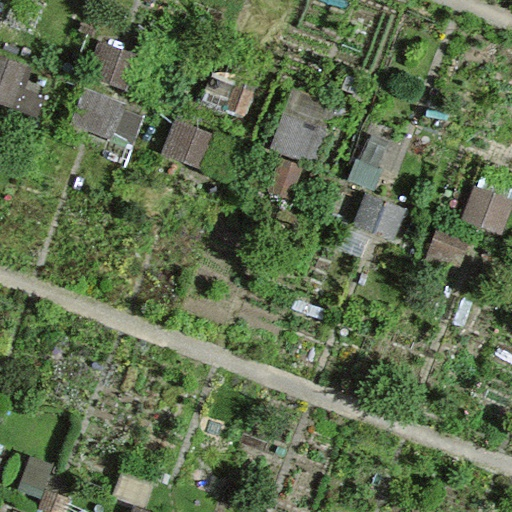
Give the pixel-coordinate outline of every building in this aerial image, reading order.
[(146,55),(99,41),(89,76),(136,89),(146,55)] [(35,69),(0,56),(0,101),(38,115),(45,95),(28,88),(35,69)] [(260,92),(211,75),(201,104),(250,121),(260,92)] [(126,104),(88,92),(78,125),(109,134),(105,151),(132,159),(145,114),(125,108),(126,104)] [(337,107),(291,93),(273,150),(318,165),(337,107)] [(244,144),(175,121),(163,156),(232,179),(244,144)] [(304,167),(281,160),(271,193),(294,200),(304,167)] [(511,206),(511,198),(475,185),(461,224),(501,238),(511,206)] [(408,206),(366,192),(354,226),(396,240),(408,206)] [(471,242),(437,230),(427,258),(462,270),(471,242)] [(51,465),(30,457),(18,490),(39,498),(51,465)]
